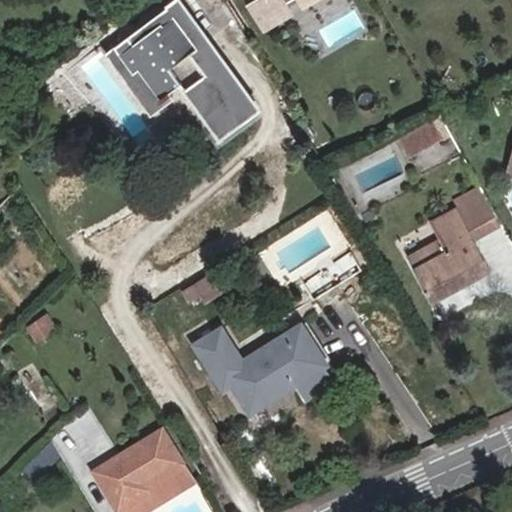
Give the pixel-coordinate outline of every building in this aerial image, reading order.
[(253,111),(178,4),(108,53),(128,80),(133,76),(157,110),(165,104),(163,100),(180,90),(214,138),(253,111)] [(435,142),(425,125),(401,139),(410,156),(435,142)] [(511,164),(505,160),(501,174),(511,180),(511,164)] [(495,231),(477,198),(454,211),(462,225),(472,244),(495,231)] [(454,211),(430,225),(424,228),(432,242),(439,238),(462,225),(454,211)] [(462,225),(439,238),(432,242),(434,245),(443,261),(418,275),(435,305),(469,286),(490,275),(472,244),(462,225)] [(443,261),(434,245),(409,259),(418,275),(443,261)] [(220,274),(184,296),(188,304),(201,297),(205,305),(223,294),(218,286),(225,282),(220,274)] [(42,325),(27,336),(36,349),(51,338),(42,325)] [(327,369),(300,329),(225,377),(251,417),(293,390),(321,373),(327,369)] [(321,373),(293,390),(303,406),(331,389),(321,373)] [(158,442),(94,480),(114,511),(124,511),(149,497),(145,489),(175,470),(158,442)] [(124,511),(153,511),(188,491),(175,470),(145,489),(149,497),(124,511)]
